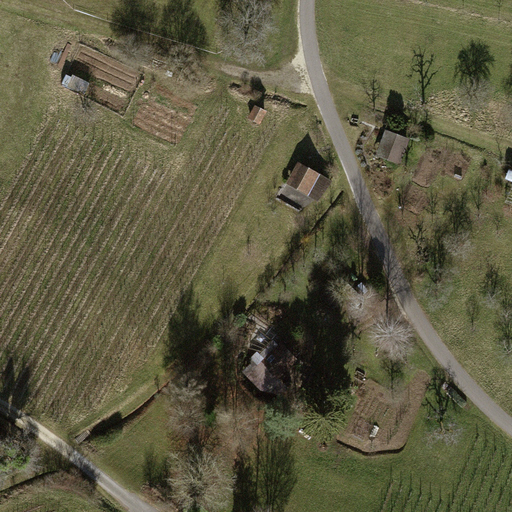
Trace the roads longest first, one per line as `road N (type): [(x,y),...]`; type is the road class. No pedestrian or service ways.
road 1 (track): [(511,150),(318,80),(262,78),(9,0)]
road 2 (track): [(308,0),(318,80),(388,256),(428,332),(511,426)]
road 3 (track): [(0,402),(142,511)]
